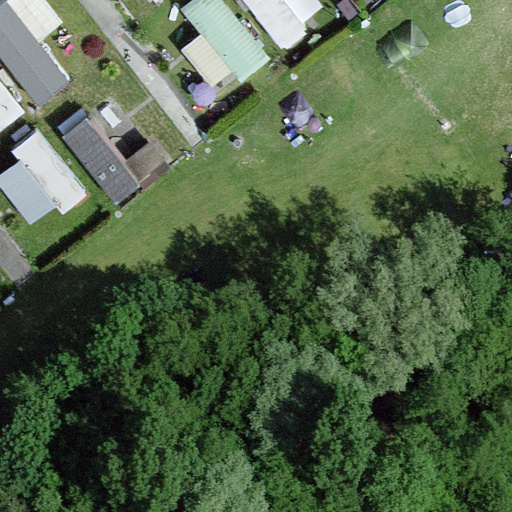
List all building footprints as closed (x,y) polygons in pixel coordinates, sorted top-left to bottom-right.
[(0,0),(0,29),(39,87),(76,62),(46,18),(65,4),(61,0),(0,0)] [(241,0),(179,0),(224,69),(268,41),(241,0)] [(261,0),(285,29),(312,7),(306,0),(261,0)] [(0,55),(0,114),(28,95),(0,55)] [(110,171),(162,128),(117,75),(66,118),(110,171)] [(0,147),(0,158),(34,207),(86,172),(47,115),(0,147)]
